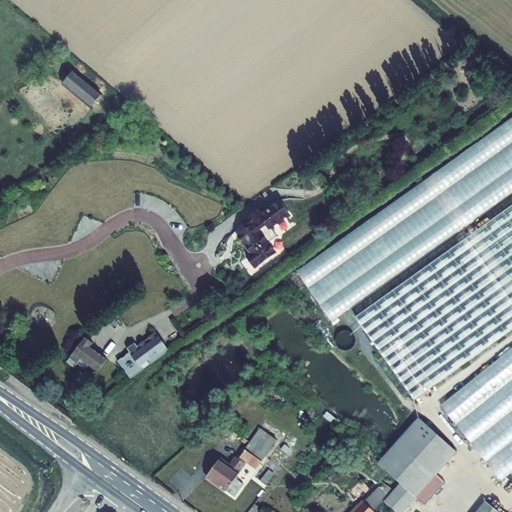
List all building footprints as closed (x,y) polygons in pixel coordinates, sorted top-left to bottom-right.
[(75,66),(64,79),(91,102),(102,89),(75,66)] [(444,185),(303,285),(330,322),(471,220),(444,185)] [(511,204),(475,231),(487,247),(511,229),(511,204)] [(258,256),(255,259),(262,270),(283,254),(277,246),(285,239),(279,230),(297,217),(288,205),(270,218),(265,211),(256,218),(261,225),(245,238),(258,256)] [(463,239),(354,316),(369,335),(476,256),(463,239)] [(511,240),(494,253),(506,269),(511,263),(511,240)] [(481,261),(370,340),(385,357),(491,277),(481,261)] [(499,288),(393,361),(407,381),(509,303),(499,288)] [(511,311),(412,381),(427,395),(511,331),(511,311)] [(158,329),(121,356),(133,372),(169,344),(158,329)] [(90,343),(92,339),(84,333),(70,354),(97,370),(108,355),(90,343)] [(511,471),(511,346),(442,404),(502,480),(511,471)] [(418,418),(378,464),(400,483),(383,502),(394,511),(403,511),(416,497),(425,505),(445,483),(436,474),(456,451),(418,418)] [(258,476),(264,468),(249,456),(240,466),(239,465),(232,474),(222,467),(209,484),(229,499),(239,485),(250,471),(258,476)] [(269,491),(277,481),(271,476),(263,488),(269,491)] [(239,485),(229,499),(238,505),(248,492),(239,485)] [(494,511),(480,501),(471,511),(494,511)]
